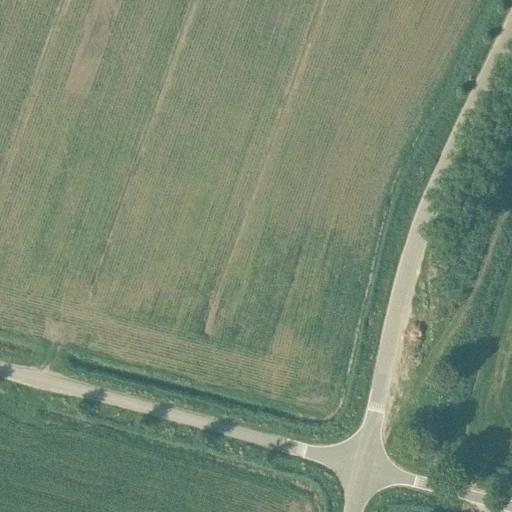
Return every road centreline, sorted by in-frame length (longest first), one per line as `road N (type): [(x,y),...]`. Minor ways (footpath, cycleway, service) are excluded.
road 1 (unclassified): [(363,467),(421,222),(511,28)]
road 2 (unclassified): [(0,370),(363,467)]
road 3 (unclassified): [(363,467),(511,506)]
